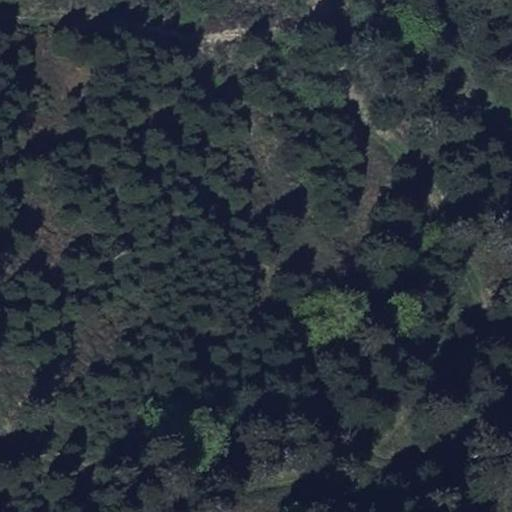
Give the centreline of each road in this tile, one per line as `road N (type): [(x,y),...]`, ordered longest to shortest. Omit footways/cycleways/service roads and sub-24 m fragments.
road 1 (track): [(321,7),(330,55),(350,95),(449,214),(511,416)]
road 2 (track): [(0,10),(257,33),(291,26),(321,0)]
